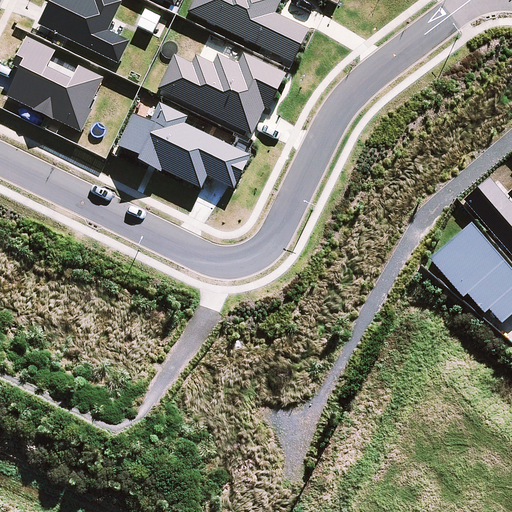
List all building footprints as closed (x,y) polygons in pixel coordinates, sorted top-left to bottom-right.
[(107,33),(121,4),(113,0),(50,0),(38,26),(119,65),(129,43),(107,33)] [(194,0),(188,14),(292,65),(309,31),(275,15),(282,0),(194,0)] [(80,133),(104,80),(77,68),(71,81),(47,70),(55,53),(26,40),(13,68),(19,71),(6,99),(80,133)] [(218,56),(213,66),(195,57),(191,65),(174,57),(158,90),(253,138),(284,75),(244,54),(238,66),(218,56)] [(250,157),(184,125),(188,118),(160,104),(150,124),(134,116),(118,150),(200,191),(207,177),(233,190),(250,157)] [(511,192),(505,198),(490,180),(463,203),(511,259),(511,192)] [(488,311),(501,326),(511,315),(511,271),(469,226),(431,261),(482,316),(488,311)]
